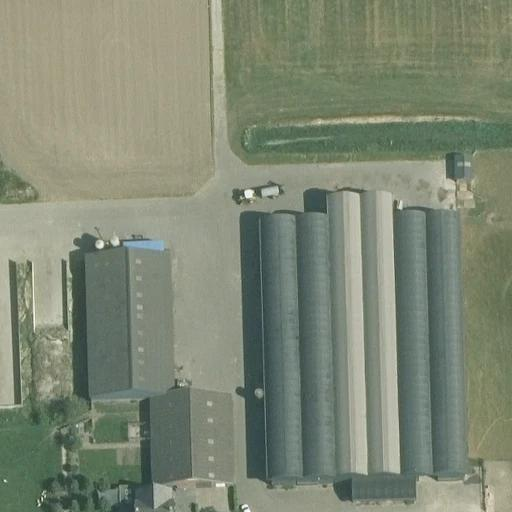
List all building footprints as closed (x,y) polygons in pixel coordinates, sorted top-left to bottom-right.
[(452,181),(470,181),(471,158),(453,158),(452,181)] [(327,225),(264,228),(271,486),(352,484),(353,503),(415,501),(415,482),(464,481),(456,221),(392,223),(392,203),(327,205),(327,225)] [(85,260),(90,401),(150,399),(150,402),(174,401),(170,258),(85,260)] [(150,402),(153,488),(172,489),(231,487),(231,468),(229,399),(219,399),(174,401),(150,402)] [(153,488),(136,488),(136,508),(135,509),(135,510),(119,511),(173,511),(173,509),(172,509),(172,489),(153,488)]
